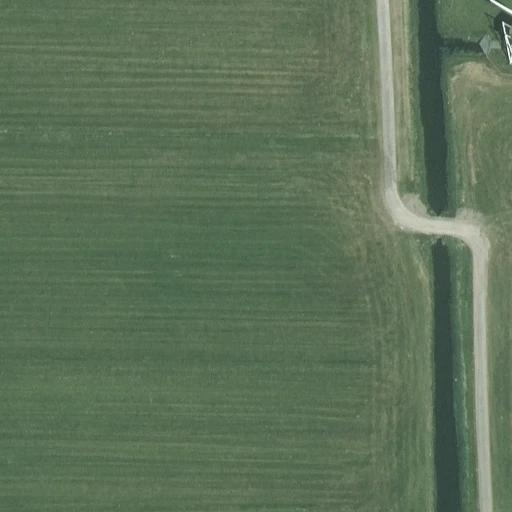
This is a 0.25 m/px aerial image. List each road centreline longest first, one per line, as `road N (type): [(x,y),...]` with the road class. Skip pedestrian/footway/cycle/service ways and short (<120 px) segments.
road 1 (track): [(487,511),(483,253),(469,232),(409,222),(387,204),(381,0)]
road 2 (track): [(479,239),(468,79),(481,74)]
